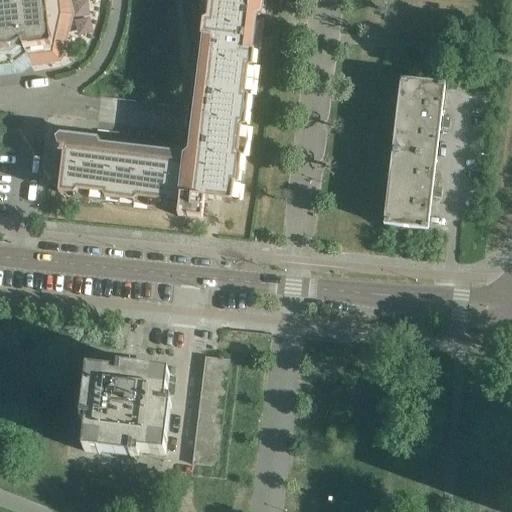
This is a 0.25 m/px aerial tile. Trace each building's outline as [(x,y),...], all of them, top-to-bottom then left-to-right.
[(0,0),(0,76),(22,75),(33,66),(61,63),(74,15),(71,0),(0,0)] [(201,0),(200,6),(201,22),(203,22),(201,38),(204,38),(190,153),(185,157),(100,146),(97,141),(61,136),(57,140),(60,147),(59,148),(59,153),(63,154),(58,193),(74,195),(73,197),(89,202),(105,201),(105,199),(133,202),(133,205),(149,209),(165,208),(165,206),(179,208),(178,217),(202,220),(205,199),(232,203),(236,206),(241,203),(240,186),(238,186),(242,158),(244,158),(248,143),(248,127),(245,127),(249,99),(251,99),(252,97),(255,83),(255,67),(253,67),(255,52),(251,51),(256,17),(261,14),(263,0),(201,0)] [(402,80),(397,116),(393,152),(436,158),(440,129),(450,129),(451,119),(441,118),(445,85),(402,80)] [(393,152),(389,189),(384,225),(428,230),(431,198),(441,199),(442,188),(433,187),(436,158),(393,152)] [(114,374),(89,371),(82,426),(87,426),(84,452),(139,458),(140,453),(165,456),(172,406),(172,401),(167,401),(170,375),(155,373),(156,367),(151,366),(152,362),(122,358),(121,363),(115,362),(114,374)] [(206,358),(204,370),(228,373),(230,361),(206,358)] [(204,370),(203,382),(227,385),(228,373),(204,370)] [(203,382),(201,394),(225,397),(227,385),(203,382)] [(201,394),(200,406),(224,409),(225,397),(201,394)] [(200,406),(199,418),(222,421),(224,409),(200,406)] [(199,418),(197,429),(221,432),(222,421),(199,418)] [(197,429),(196,441),(219,444),(221,432),(197,429)] [(196,441),(194,453),(218,456),(219,444),(196,441)] [(194,453),(193,465),(217,468),(218,456),(194,453)]
